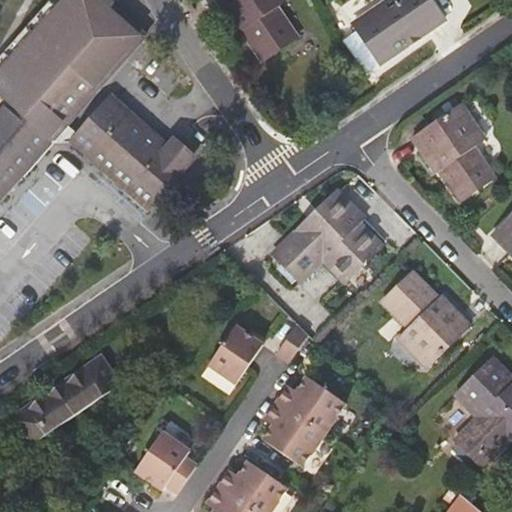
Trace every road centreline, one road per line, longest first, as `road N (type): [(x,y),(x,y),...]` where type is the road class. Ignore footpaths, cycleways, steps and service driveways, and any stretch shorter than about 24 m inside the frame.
road 1 (residential): [(273,189),(0,375)]
road 2 (residential): [(339,144),(511,315)]
road 3 (residential): [(273,189),(268,166),(154,0)]
road 4 (residential): [(511,23),(339,144)]
road 5 (residential): [(180,511),(267,385),(264,365)]
